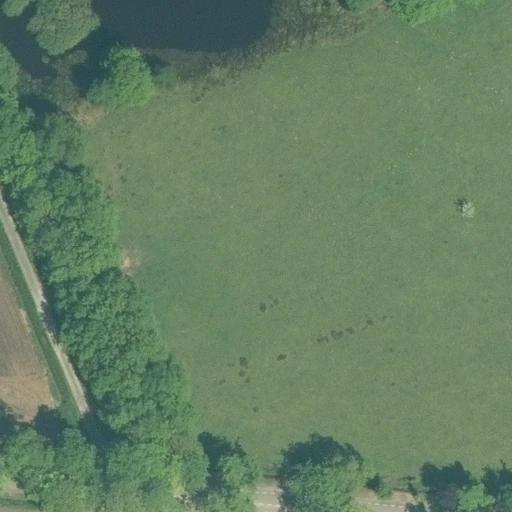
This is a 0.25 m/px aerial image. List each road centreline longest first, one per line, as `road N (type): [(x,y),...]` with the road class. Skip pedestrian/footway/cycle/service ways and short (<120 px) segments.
road 1 (unclassified): [(115,483),(0,203)]
road 2 (tertiary): [(392,511),(115,483)]
